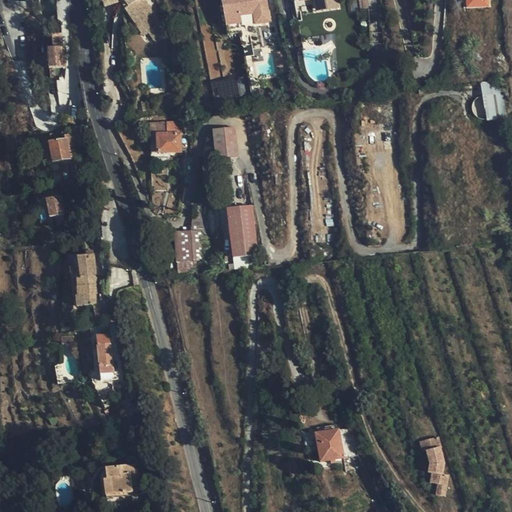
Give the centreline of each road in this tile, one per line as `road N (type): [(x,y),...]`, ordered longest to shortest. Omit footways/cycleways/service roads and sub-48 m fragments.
road 1 (secondary): [(73,0),(90,104),(207,511)]
road 2 (unknown): [(397,0),(408,59),(418,70),(432,53),(438,0)]
